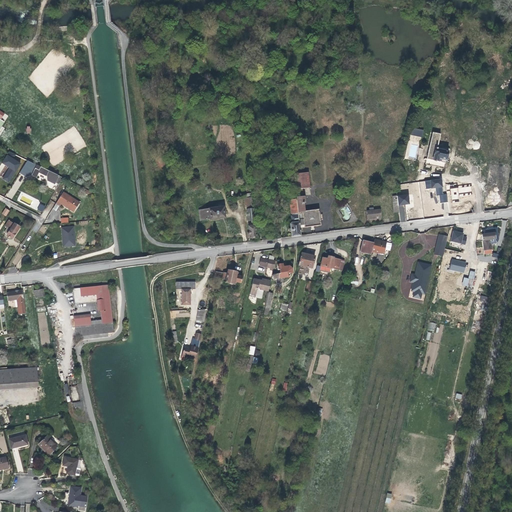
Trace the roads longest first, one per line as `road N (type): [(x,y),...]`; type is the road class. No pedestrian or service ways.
road 1 (residential): [(511,212),(38,275)]
road 2 (secondary): [(462,511),(511,282)]
road 3 (track): [(201,252),(199,260),(156,276),(151,290),(182,434)]
